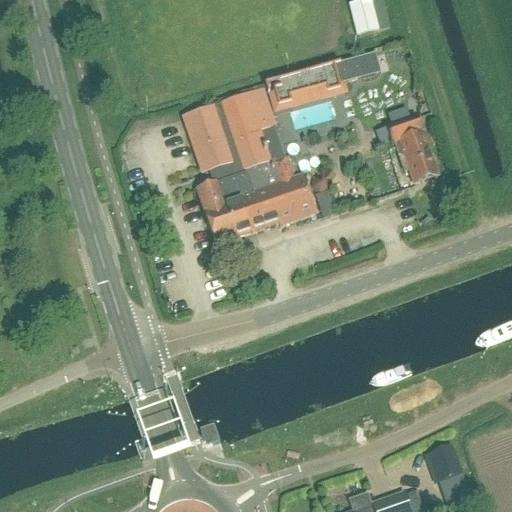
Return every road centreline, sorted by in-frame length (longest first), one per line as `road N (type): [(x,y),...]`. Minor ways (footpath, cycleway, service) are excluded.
road 1 (unclassified): [(132,356),(258,325),(511,235)]
road 2 (secondary): [(132,356),(29,0)]
road 3 (unclassified): [(234,511),(260,492),(511,383)]
road 4 (secondary): [(179,495),(132,356)]
road 5 (unclassified): [(0,407),(132,356)]
